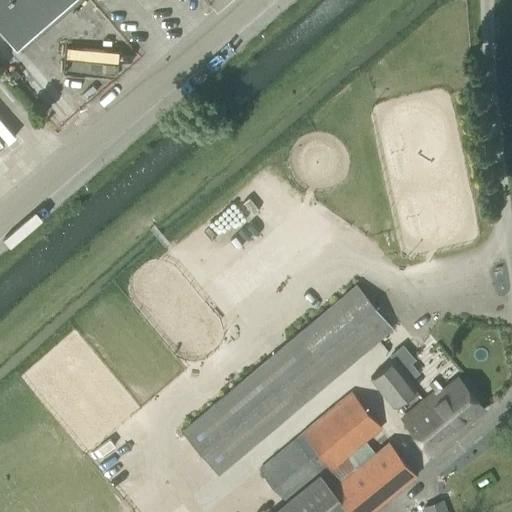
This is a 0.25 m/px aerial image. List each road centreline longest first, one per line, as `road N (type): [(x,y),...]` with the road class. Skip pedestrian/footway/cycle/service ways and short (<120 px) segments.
road 1 (unclassified): [(0,218),(265,0)]
road 2 (unclassified): [(511,260),(484,0)]
